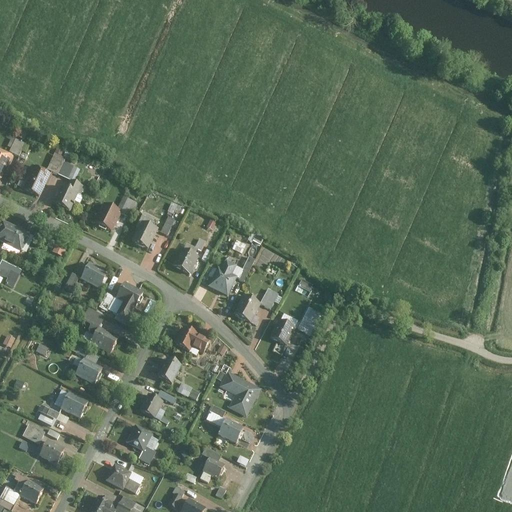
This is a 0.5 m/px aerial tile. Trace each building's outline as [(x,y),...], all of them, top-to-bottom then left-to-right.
[(20,132),(17,138),(25,141),(28,135),(20,132)] [(25,145),(15,141),(10,153),(19,157),(25,145)] [(0,151),(0,179),(1,180),(12,156),(0,151)] [(66,160),(54,155),(46,171),(58,176),(64,164),(66,160)] [(64,164),(58,176),(68,180),(73,169),(64,164)] [(28,181),(23,192),(41,200),(51,177),(31,168),(25,179),(28,181)] [(61,188),(53,206),(70,212),(76,196),(80,197),(83,189),(70,184),(67,191),(61,188)] [(117,211),(120,213),(131,217),(137,204),(123,198),(117,211)] [(120,213),(117,211),(104,205),(95,225),(112,232),(120,213)] [(181,209),(178,216),(184,219),(187,212),(181,209)] [(179,224),(169,219),(161,235),(171,240),(179,224)] [(216,225),(209,222),(206,230),(213,233),(216,225)] [(31,236),(2,223),(0,227),(0,243),(5,246),(3,250),(21,258),(31,236)] [(142,225),(134,243),(148,250),(157,232),(142,225)] [(205,244),(199,241),(194,249),(201,253),(205,244)] [(262,244),(255,241),(251,249),(258,252),(262,244)] [(237,242),(233,252),(242,256),(246,247),(237,242)] [(67,249),(58,244),(53,256),(62,260),(67,249)] [(182,251),(173,268),(189,276),(198,259),(182,251)] [(211,254),(206,251),(201,262),(206,265),(211,254)] [(255,262),(249,259),(239,279),(246,282),(255,262)] [(0,266),(0,282),(12,288),(20,271),(2,263),(0,266)] [(218,269),(209,288),(228,297),(235,279),(230,277),(235,267),(225,263),(222,271),(218,269)] [(89,265),(81,282),(100,291),(108,275),(89,265)] [(71,276),(65,289),(72,293),(79,280),(71,276)] [(145,293),(124,284),(117,299),(124,303),(118,315),(132,322),(145,293)] [(278,298),(267,292),(260,305),(271,311),(278,298)] [(115,299),(106,295),(99,309),(108,313),(115,299)] [(243,298),(233,316),(249,325),(259,306),(243,298)] [(98,331),(99,329),(104,319),(88,311),(82,323),(98,331)] [(321,318),(308,311),(297,331),(310,338),(321,318)] [(280,323),(272,340),(287,348),(295,331),(280,323)] [(99,329),(98,331),(91,345),(110,355),(118,339),(99,329)] [(183,330),(175,347),(189,353),(190,351),(202,356),(209,343),(183,330)] [(15,341),(8,337),(4,346),(12,349),(15,341)] [(40,346),(35,355),(44,359),(49,351),(40,346)] [(85,362),(95,367),(99,360),(88,354),(85,362)] [(172,386),(181,368),(166,361),(158,379),(172,386)] [(84,362),(76,377),(94,387),(102,371),(95,367),(85,362),(84,362)] [(259,390),(227,375),(220,389),(236,397),(230,410),(246,418),(259,390)] [(188,398),(191,391),(192,390),(182,385),(177,394),(187,399),(188,398)] [(200,396),(191,391),(188,398),(196,402),(200,396)] [(172,399),(160,393),(157,398),(169,404),(172,399)] [(68,395),(61,410),(80,420),(88,405),(68,395)] [(163,404),(147,396),(138,413),(154,421),(163,404)] [(59,416),(41,407),(38,413),(41,415),(38,421),(38,422),(53,429),(53,428),(59,416)] [(222,421),(225,415),(212,409),(206,422),(221,429),(224,424),(225,422),(222,421)] [(62,415),(59,422),(68,425),(70,419),(62,415)] [(236,446),(242,433),(224,424),(221,429),(218,437),(236,446)] [(28,427),(23,439),(39,447),(45,435),(28,427)] [(134,428),(126,445),(143,454),(145,449),(151,437),(134,428)] [(46,444),(40,457),(57,465),(63,452),(46,444)] [(155,455),(145,449),(143,454),(139,460),(149,466),(155,455)] [(209,460),(217,464),(220,457),(207,450),(203,457),(209,460)] [(185,453),(181,457),(186,462),(190,459),(185,453)] [(217,464),(209,460),(202,474),(218,481),(225,467),(217,464)] [(113,468),(106,483),(123,491),(131,476),(113,468)] [(160,477),(142,469),(136,481),(154,489),(160,477)] [(17,477),(14,482),(21,485),(24,480),(17,477)] [(42,492),(28,484),(21,499),(35,506),(42,492)] [(225,491),(219,488),(215,497),(222,500),(225,491)] [(176,489),(168,506),(176,510),(184,493),(176,489)] [(6,491),(1,501),(14,507),(19,497),(6,491)] [(98,498),(91,511),(112,511),(115,507),(107,503),(108,503),(98,498)] [(142,511),(144,509),(123,499),(120,504),(133,511),(131,511),(142,511)] [(187,501),(181,511),(203,511),(204,510),(187,501)]
